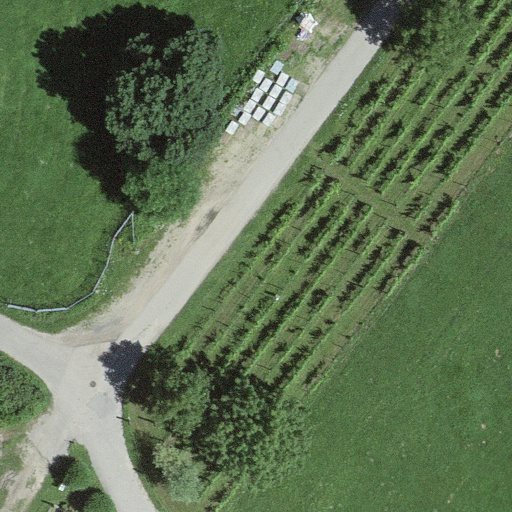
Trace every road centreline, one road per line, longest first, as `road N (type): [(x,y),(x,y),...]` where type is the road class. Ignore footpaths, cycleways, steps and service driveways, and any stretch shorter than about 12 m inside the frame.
road 1 (unclassified): [(0,344),(63,382),(89,382),(109,368),(392,0)]
road 2 (unknown): [(80,382),(7,511)]
